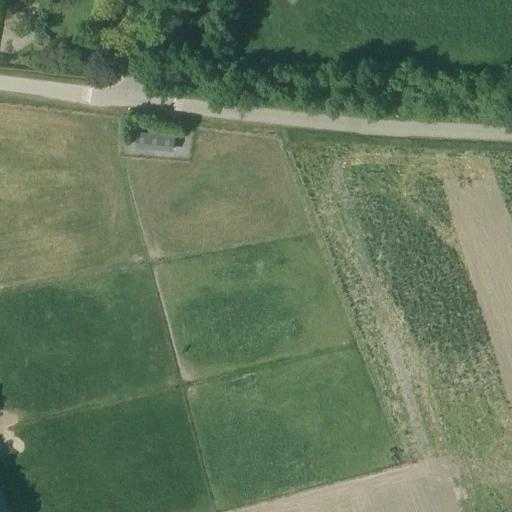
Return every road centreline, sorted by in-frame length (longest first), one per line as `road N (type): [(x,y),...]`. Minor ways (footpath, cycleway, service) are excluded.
road 1 (unclassified): [(511,132),(348,124),(131,98)]
road 2 (unclassified): [(131,98),(0,83)]
